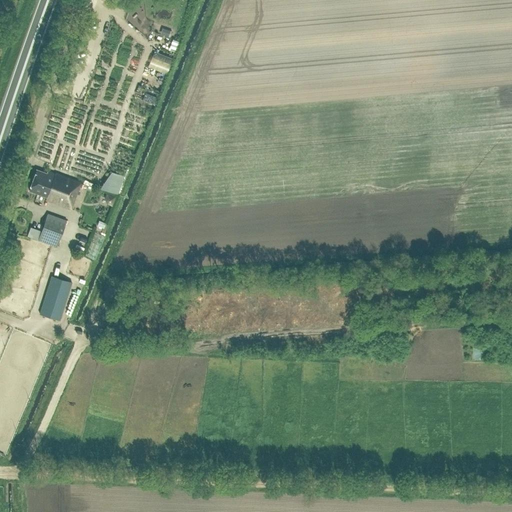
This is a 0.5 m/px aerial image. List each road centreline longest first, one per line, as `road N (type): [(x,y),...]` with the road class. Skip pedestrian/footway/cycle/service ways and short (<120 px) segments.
road 1 (track): [(511,491),(0,470)]
road 2 (track): [(511,319),(196,352),(94,346),(34,320)]
road 3 (unclassified): [(0,240),(81,0)]
road 4 (trunk): [(0,136),(49,0)]
